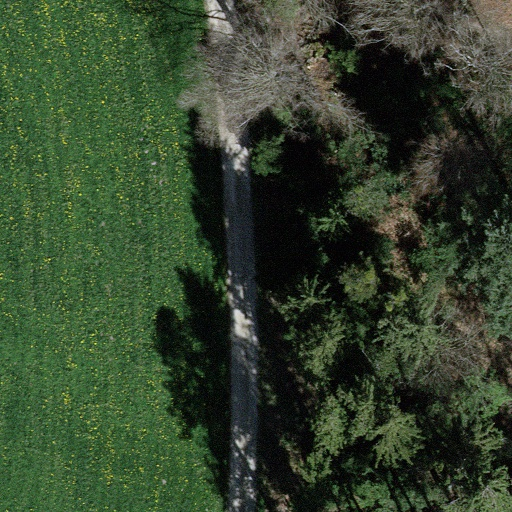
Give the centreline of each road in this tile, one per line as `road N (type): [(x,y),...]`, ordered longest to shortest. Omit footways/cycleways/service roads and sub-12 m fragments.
road 1 (track): [(241,511),(232,147),(212,0)]
road 2 (track): [(385,0),(511,50)]
